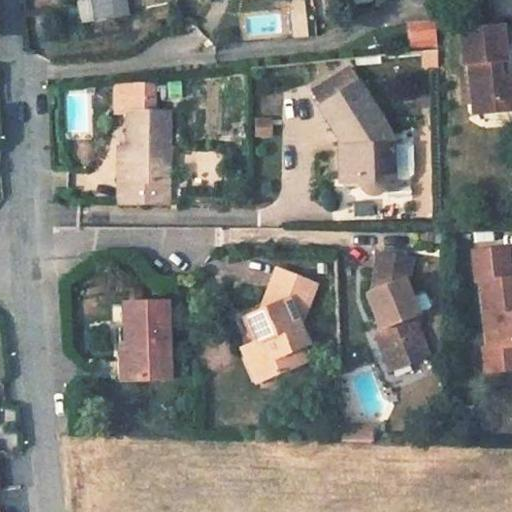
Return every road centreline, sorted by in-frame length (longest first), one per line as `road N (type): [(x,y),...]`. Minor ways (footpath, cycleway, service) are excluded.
road 1 (residential): [(56,511),(31,255)]
road 2 (residential): [(31,255),(7,0)]
